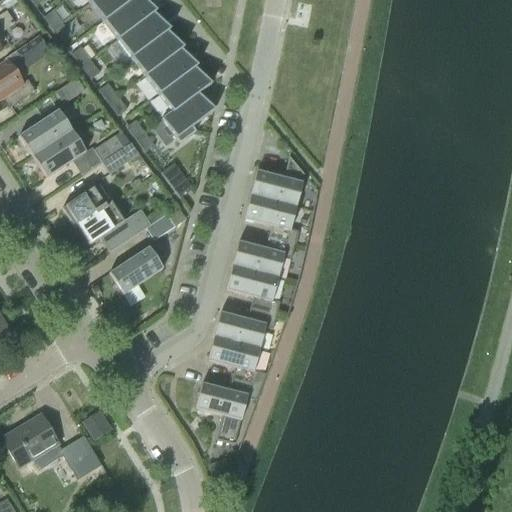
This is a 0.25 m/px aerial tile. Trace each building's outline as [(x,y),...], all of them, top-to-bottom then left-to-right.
[(16,4),(13,0),(6,0),(1,4),(5,11),(16,4)] [(43,3),(41,0),(27,0),(34,9),(43,3)] [(103,25),(135,0),(96,0),(89,6),(103,25)] [(135,0),(103,25),(116,43),(152,16),(146,9),(148,8),(140,0),(135,0)] [(52,33),(59,28),(61,26),(52,14),(43,21),(52,33)] [(0,52),(8,48),(0,35),(0,34),(13,26),(6,15),(0,18),(0,52)] [(130,61),(166,34),(160,28),(162,26),(152,16),(116,43),(130,61)] [(61,26),(59,28),(52,33),(61,46),(71,39),(61,26)] [(144,79),(177,54),(180,52),(173,46),(176,44),(166,34),(130,61),(144,79)] [(38,40),(16,54),(25,68),(26,70),(48,55),(38,40)] [(70,57),(79,70),(89,63),(79,51),(70,57)] [(144,79),(157,98),(193,71),(187,64),(189,62),(180,52),(177,54),(144,79)] [(10,110),(33,95),(27,84),(21,87),(14,75),(25,68),(16,54),(4,62),(6,66),(0,69),(0,101),(3,99),(10,110)] [(98,76),(89,63),(79,70),(89,83),(98,76)] [(201,82),(203,81),(193,71),(157,98),(170,115),(160,123),(160,124),(207,88),(201,82)] [(62,106),(82,93),(75,82),(55,96),(62,106)] [(98,94),(107,107),(116,100),(107,87),(98,94)] [(208,89),(207,88),(160,124),(178,148),(194,135),(191,131),(210,116),(204,108),(206,107),(197,97),(208,89)] [(126,112),(116,100),(107,107),(116,119),(126,112)] [(36,157),(70,135),(57,114),(17,140),(26,154),(32,150),(36,157)] [(125,130),(134,143),(144,136),(134,124),(125,130)] [(128,146),(121,134),(92,153),(100,165),(128,146)] [(70,135),(36,157),(41,163),(35,167),(45,181),(84,156),(70,135)] [(153,149),(144,136),(134,143),(144,156),(153,149)] [(129,146),(128,146),(100,165),(108,177),(129,163),(136,158),(129,146)] [(282,181),(255,174),(249,198),(295,210),(303,178),(288,160),(282,181)] [(172,166),(160,176),(179,201),(192,192),(172,166)] [(73,231),(110,207),(97,188),(61,212),(73,231)] [(270,230),(267,241),(294,247),(297,234),(289,232),(295,210),(249,198),(243,223),(270,230)] [(144,232),(165,218),(160,211),(145,221),(139,212),(121,224),(110,207),(73,231),(74,232),(79,228),(91,246),(98,242),(108,256),(145,232),(144,232)] [(144,232),(145,232),(152,244),(174,230),(165,217),(165,218),(144,232)] [(237,245),(231,269),(276,281),(282,260),(290,262),(294,247),(267,241),(264,252),(237,245)] [(107,276),(117,291),(122,298),(161,272),(147,251),(107,276)] [(271,303),(276,281),(231,269),(224,294),(251,301),(249,311),(275,318),(279,305),(271,303)] [(275,318),(249,311),(246,323),(218,316),(212,340),(258,352),(263,330),(271,333),(275,318)] [(233,372),(230,382),(260,390),(264,377),(252,374),(258,352),(212,340),(206,364),(233,372)] [(255,404),(260,390),(230,382),(227,394),(200,387),(194,412),(221,419),(214,443),(232,448),(245,401),(255,404)] [(93,443),(108,433),(97,416),(82,425),(93,443)] [(39,418),(0,441),(0,442),(17,471),(31,463),(56,447),(39,418)] [(71,445),(58,453),(76,483),(90,474),(71,445)] [(224,464),(208,467),(210,476),(225,473),(224,464)] [(0,511),(11,511),(5,501),(0,504),(0,511)]
